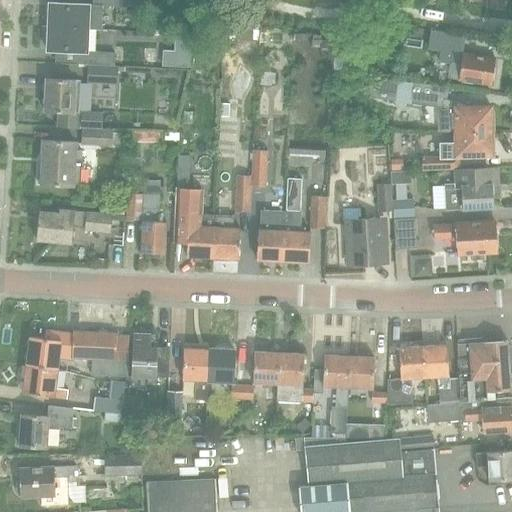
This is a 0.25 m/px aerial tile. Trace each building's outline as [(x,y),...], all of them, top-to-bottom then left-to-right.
[(117,6),(117,0),(91,0),(92,4),(48,2),(48,27),(87,28),(101,29),(102,6),(117,6)] [(87,51),(87,28),(48,27),(47,51),(77,52),(76,62),(114,64),(115,52),(87,51)] [(450,62),(447,76),(490,83),(494,58),(461,52),(464,36),(431,31),(428,48),(440,50),(439,60),(450,62)] [(327,39),(311,38),(311,46),(327,47),(327,39)] [(161,49),(161,65),(190,67),(190,56),(182,56),(182,50),(174,50),(161,49)] [(334,56),(333,68),(345,69),(346,56),(334,56)] [(116,83),(117,67),(89,66),(88,82),(116,83)] [(79,111),(80,79),(46,78),(44,110),(58,111),(58,125),(101,127),(102,112),(79,111)] [(412,82),(371,78),(369,90),(395,93),(394,102),(409,104),(410,99),(412,82)] [(412,82),(410,99),(436,103),(437,106),(438,131),(454,131),(490,130),(490,106),(468,106),(468,102),(442,98),(443,87),(412,82)] [(221,102),(220,116),(229,116),(229,102),(221,102)] [(214,120),(215,146),(233,146),(232,119),(214,120)] [(128,141),(160,143),(161,130),(129,129),(128,141)] [(110,145),(111,132),(83,130),(82,143),(110,145)] [(458,169),(458,155),(491,155),(490,130),(454,131),(454,142),(438,142),(438,156),(421,156),(421,170),(454,169),(458,169)] [(111,132),(110,145),(119,145),(119,132),(111,132)] [(80,183),(81,161),(74,161),(75,142),(44,140),(43,167),(40,167),(39,181),(42,182),(42,183),(73,185),(73,183),(80,183)] [(288,156),(324,158),(325,147),(289,145),(288,156)] [(252,175),(252,185),(265,186),(267,150),(253,150),(252,175)] [(402,158),(390,158),(390,169),(402,169),(402,158)] [(495,185),(495,168),(458,169),(454,169),(455,183),(444,183),(445,209),(461,208),(461,209),(493,207),(492,185),(495,185)] [(409,169),(390,169),(390,180),(409,180),(409,169)] [(252,185),(252,175),(236,175),(235,210),(250,211),(252,187),(252,185)] [(158,220),(158,209),(159,194),(159,180),(143,180),(143,194),(126,193),(125,219),(142,219),(141,252),(165,253),(166,220),(158,220)] [(127,180),(126,190),(134,190),(135,181),(127,180)] [(377,212),(393,211),(392,192),(391,192),(391,183),(375,184),(377,212)] [(215,214),(202,214),(203,188),(176,186),(173,242),(188,243),(187,255),(213,256),(215,214)] [(311,195),(309,227),(324,228),(325,196),(311,195)] [(413,197),(392,199),(394,218),(414,216),(413,197)] [(109,233),(111,211),(98,210),(97,214),(58,210),(58,213),(39,212),(36,241),(70,244),(72,227),(84,228),(83,230),(109,233)] [(259,210),(258,259),(284,259),(285,230),(285,211),(259,210)] [(310,231),(303,231),(303,227),(300,227),(300,211),(285,211),(284,259),(309,260),(310,231)] [(240,228),(233,227),(233,215),(215,214),(213,256),(239,258),(240,228)] [(415,217),(394,218),(395,239),(416,238),(415,217)] [(350,265),(386,262),(384,218),(347,220),(350,265)] [(457,252),(497,250),(495,222),(434,225),(434,237),(451,237),(451,234),(456,234),(457,252)] [(82,258),(84,244),(72,243),(71,257),(82,258)] [(74,357),(91,359),(90,373),(127,377),(129,337),(116,336),(116,334),(73,330),(73,331),(48,329),(47,339),(29,337),(26,364),(57,367),(58,357),(74,359),(74,357)] [(155,384),(156,378),(167,378),(169,348),(150,347),(150,336),(132,335),(131,377),(147,378),(147,383),(155,384)] [(483,338),(458,339),(458,343),(457,343),(459,379),(461,399),(461,401),(488,399),(488,398),(479,398),(479,391),(511,389),(510,373),(511,372),(511,345),(508,346),(508,340),(483,342),(483,338)] [(459,379),(448,380),(446,345),(423,346),(425,377),(438,376),(440,401),(461,399),(459,379)] [(411,378),(425,377),(423,346),(398,348),(400,378),(387,379),(387,391),(387,403),(385,403),(385,407),(394,407),(394,404),(413,403),(411,378)] [(206,399),(208,349),(184,348),(182,378),(194,379),(193,399),(206,399)] [(207,400),(207,379),(233,380),(234,351),(208,349),(206,399),(207,400)] [(278,383),(279,353),(255,352),(254,382),(278,383)] [(312,402),(313,389),(302,389),(302,384),(303,384),(304,354),(279,353),(278,383),(277,401),(302,402),(302,401),(312,402)] [(348,387),(350,356),(325,355),(324,370),(315,369),(314,393),(323,393),(323,386),(324,386),(324,385),(337,386),(336,407),(331,407),(330,433),(345,434),(348,387)] [(350,356),(348,387),(373,388),(374,358),(350,356)] [(55,386),(57,367),(26,364),(23,393),(66,398),(67,388),(55,386)] [(230,399),(242,399),(242,384),(231,384),(230,399)] [(242,384),(242,399),(253,399),(253,384),(242,384)] [(89,405),(90,392),(70,391),(69,404),(89,405)] [(180,426),(182,392),(167,391),(165,436),(180,436),(180,426)] [(387,403),(387,391),(371,391),(371,402),(385,403),(387,403)] [(124,394),(123,413),(140,414),(141,395),(124,394)] [(104,411),(120,413),(122,399),(94,396),(93,410),(104,411)] [(488,399),(461,401),(461,402),(426,404),(427,422),(483,418),(484,432),(511,430),(511,405),(511,397),(488,399)] [(71,427),(73,408),(48,405),(46,416),(21,412),(17,443),(44,447),(47,424),(71,427)] [(104,411),(103,420),(119,422),(120,413),(104,411)] [(304,416),(294,425),(301,433),(311,424),(304,416)] [(204,425),(196,425),(196,436),(204,436),(204,425)] [(407,450),(432,448),(434,448),(433,434),(405,437),(407,450)] [(357,511),(437,505),(432,448),(407,450),(405,437),(336,443),(336,437),(304,437),(308,485),(335,482),(336,489),(349,488),(350,511),(357,511)] [(488,479),(511,477),(511,450),(475,454),(476,466),(487,465),(488,479)] [(104,474),(141,473),(140,455),(103,455),(104,474)] [(54,477),(76,475),(75,465),(19,468),(20,480),(17,480),(18,493),(20,493),(20,497),(42,495),(42,504),(67,503),(66,487),(55,488),(54,477)] [(146,511),(216,511),(215,479),(145,482),(146,511)] [(308,485),(299,485),(300,511),(350,511),(349,488),(336,489),(335,482),(308,485)]
